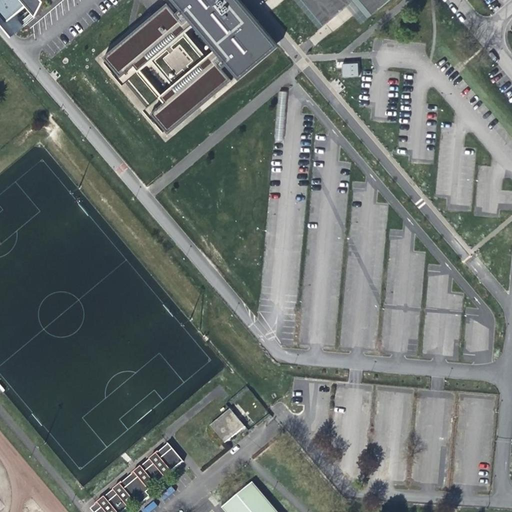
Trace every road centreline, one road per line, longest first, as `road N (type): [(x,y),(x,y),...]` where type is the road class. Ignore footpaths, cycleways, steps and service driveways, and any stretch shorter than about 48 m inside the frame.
road 1 (unknown): [(434,496),(439,369)]
road 2 (unknown): [(357,363),(348,487)]
